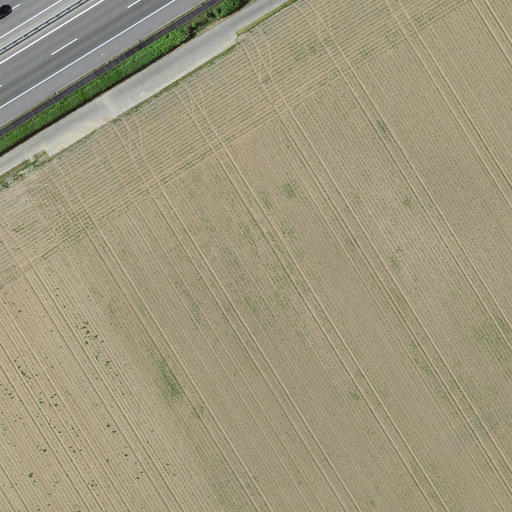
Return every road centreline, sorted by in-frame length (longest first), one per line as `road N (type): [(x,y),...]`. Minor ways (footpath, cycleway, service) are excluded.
road 1 (track): [(272,0),(0,166)]
road 2 (motorway): [(0,85),(139,0)]
